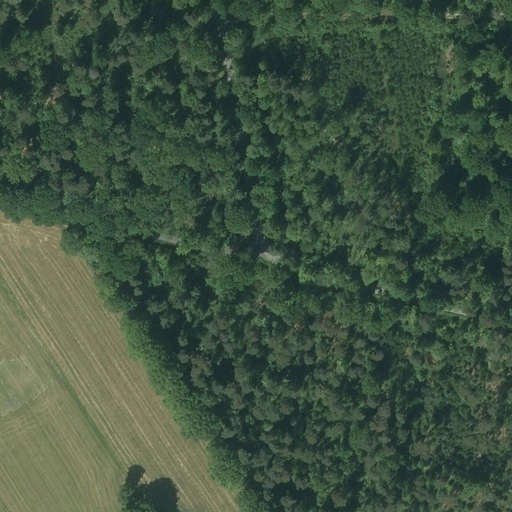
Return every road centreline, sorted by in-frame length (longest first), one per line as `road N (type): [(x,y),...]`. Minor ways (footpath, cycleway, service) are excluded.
road 1 (tertiary): [(216,0),(260,243),(300,271),(511,323)]
road 2 (track): [(0,198),(224,251),(260,243)]
